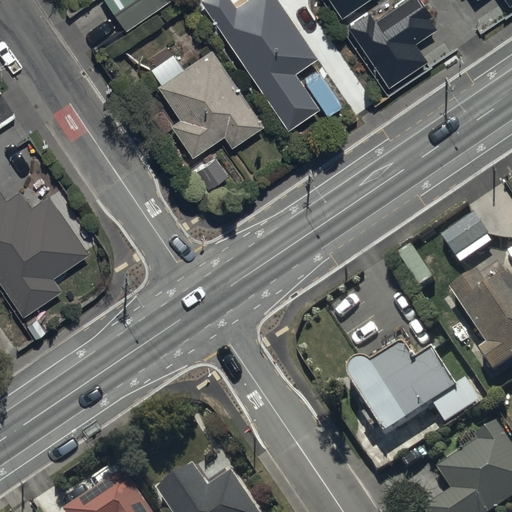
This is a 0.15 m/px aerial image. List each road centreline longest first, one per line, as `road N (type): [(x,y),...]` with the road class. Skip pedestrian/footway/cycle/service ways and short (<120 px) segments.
road 1 (secondary): [(203,301),(511,95)]
road 2 (residential): [(0,1),(203,301)]
road 3 (residential): [(203,301),(345,511)]
road 4 (secondary): [(0,439),(203,301)]
